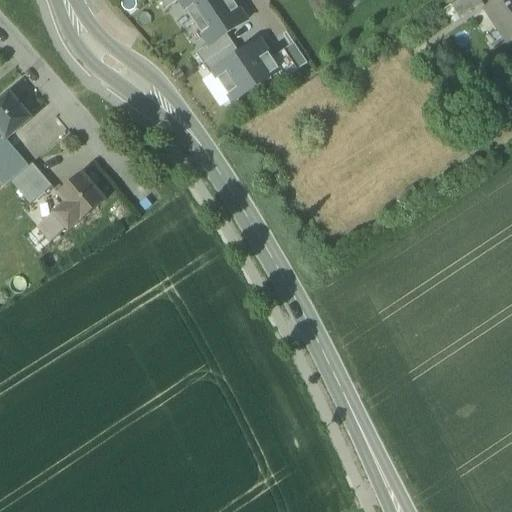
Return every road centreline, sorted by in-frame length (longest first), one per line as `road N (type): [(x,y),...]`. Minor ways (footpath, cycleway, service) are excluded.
road 1 (tertiary): [(391,511),(299,309),(219,170),(180,119),(101,58),(65,0)]
road 2 (unclassified): [(0,20),(147,196)]
